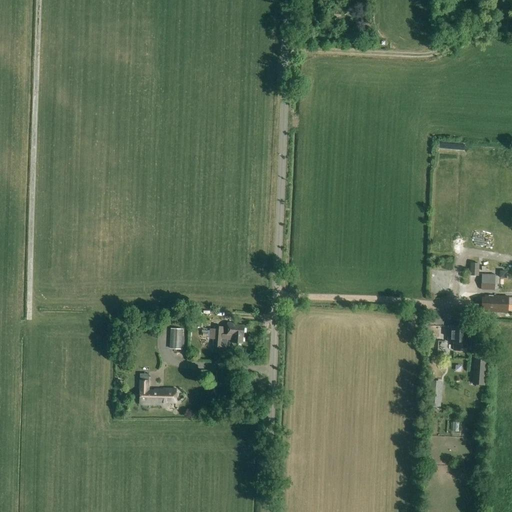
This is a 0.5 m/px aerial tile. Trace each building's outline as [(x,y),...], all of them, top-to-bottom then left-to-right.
[(478,276),(479,264),(470,263),(470,276),(478,276)] [(481,275),(481,291),(494,291),(495,275),(481,275)] [(482,298),(481,312),(507,313),(508,297),(485,296),(485,298),(482,298)] [(223,327),(214,327),(214,329),(209,329),(209,339),(213,340),(213,347),(226,348),(227,340),(233,340),(233,343),(242,344),(243,336),(244,336),(244,326),(236,326),(237,324),(227,323),(226,336),(223,336),(223,327)] [(470,327),(448,326),(447,343),(453,343),(452,352),(468,352),(469,338),(470,338),(470,327)] [(168,350),(183,350),(183,338),(181,338),(181,330),(169,329),(168,350)] [(485,362),(485,361),(475,361),(474,361),(474,366),(474,372),(473,384),(484,385),(485,373),(485,367),(485,362)] [(165,403),(175,403),(176,389),(163,389),(163,390),(154,390),(154,391),(149,391),(149,381),(140,380),(139,405),(165,405),(165,403)] [(431,382),(429,402),(435,402),(436,394),(440,395),(441,383),(431,382)]
